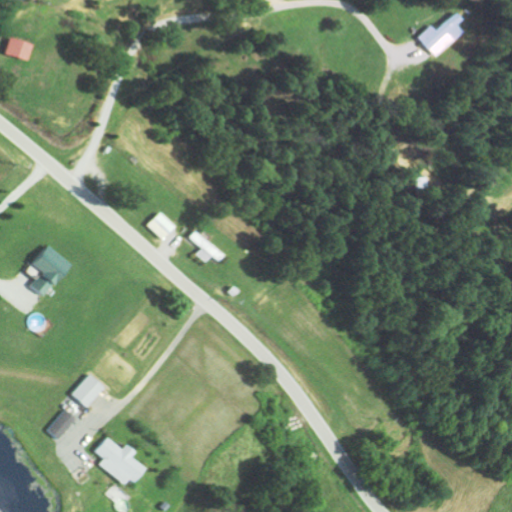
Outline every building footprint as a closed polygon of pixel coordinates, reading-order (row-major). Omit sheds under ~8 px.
[(434,57),(461,32),(454,25),(460,20),(453,12),(434,30),(429,25),(416,38),(434,57)] [(26,61),(31,44),(9,38),(4,54),(26,61)] [(172,226),(156,211),(144,224),(160,239),(172,226)] [(213,261),(220,253),(189,230),(184,238),(197,248),(193,254),(203,262),(207,257),(213,261)] [(71,261),(46,244),(33,264),(43,270),(32,286),(48,296),(71,261)] [(70,394),(85,408),(104,387),(89,373),(70,394)] [(59,439),(76,417),(64,408),(48,430),(59,439)] [(131,455),(135,451),(126,443),(121,448),(107,436),(93,451),(102,459),(98,463),(124,487),(143,467),(131,455)]
